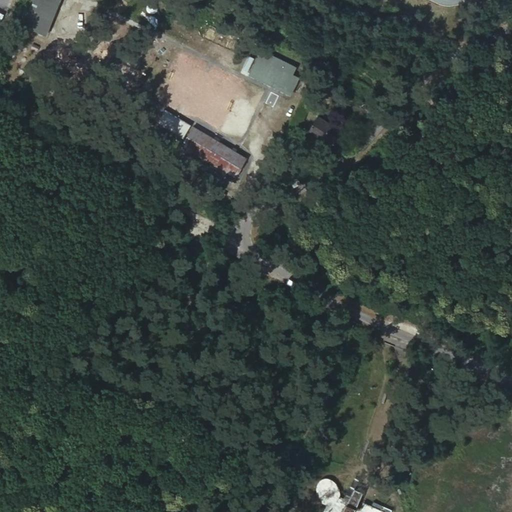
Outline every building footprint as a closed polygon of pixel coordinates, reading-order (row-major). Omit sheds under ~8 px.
[(30,28),(46,35),(58,0),(33,0),(28,15),(34,17),(30,28)] [(103,0),(107,2),(108,0),(116,0),(114,5),(156,26),(164,10),(156,6),(158,0),(157,0),(103,0)] [(155,38),(241,74),(248,58),(161,22),(155,38)] [(261,48),(254,62),(295,83),(303,69),(261,48)] [(316,117),(308,132),(322,140),(321,143),(330,148),(336,138),(327,133),(331,125),(316,117)] [(191,126),(180,119),(171,135),(182,142),(191,126)] [(248,158),(193,127),(182,147),(237,178),(248,158)] [(266,174),(261,183),(275,191),(280,182),(266,174)] [(511,399),(502,395),(495,408),(511,416),(511,399)] [(389,511),(391,510),(367,500),(366,503),(362,502),(359,510),(355,508),(358,500),(361,492),(352,488),(347,499),(345,504),(336,500),(337,499),(337,498),(338,498),(338,497),(338,496),(338,495),(338,493),(338,492),(338,491),(337,490),(336,487),(335,486),(334,484),(332,483),(330,481),(329,481),(328,480),(327,480),(325,480),(324,480),(323,480),(322,480),(321,481),(320,481),(319,482),(318,483),(317,484),(317,485),(316,486),(316,487),(316,489),(315,491),(315,492),(316,494),(316,496),(317,498),(317,499),(318,499),(319,501),(319,502),(320,503),(322,504),(323,504),(324,505),(325,505),(321,511),(389,511)] [(337,499),(336,500),(345,504),(347,499),(342,497),(338,496),(338,497),(338,498),(337,498),(337,499)]
